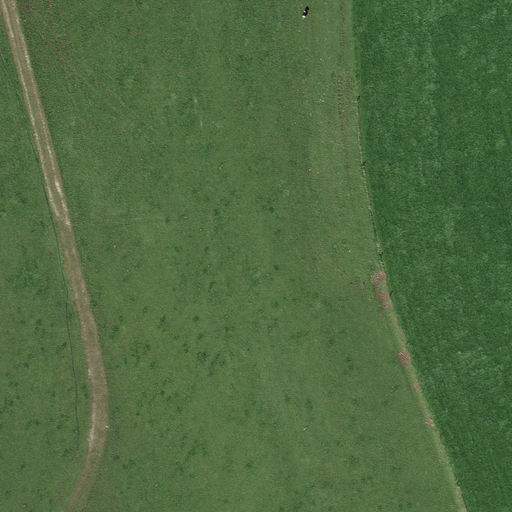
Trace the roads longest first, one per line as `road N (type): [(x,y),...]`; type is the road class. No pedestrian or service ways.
road 1 (motorway): [(511,256),(0,394)]
road 2 (track): [(73,511),(96,442),(97,382),(5,0)]
road 3 (motorway): [(141,511),(511,409)]
